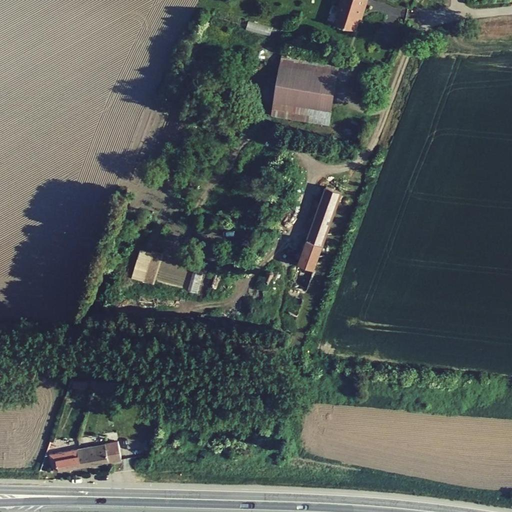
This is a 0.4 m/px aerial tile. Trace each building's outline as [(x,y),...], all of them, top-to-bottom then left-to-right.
[(338,0),(335,9),(356,16),(361,0),(338,0)] [(280,50),(272,100),(328,110),(337,60),(319,57),(280,50)] [(314,269),(318,260),(342,192),(327,186),(302,255),(299,264),(314,269)] [(151,248),(142,279),(152,282),(162,251),(151,248)] [(268,269),(265,277),(273,280),(276,272),(268,269)] [(99,434),(79,438),(82,454),(108,449),(105,428),(99,429),(99,434)] [(53,443),(55,460),(82,454),(79,438),(64,441),(63,436),(56,438),(56,442),(53,443)]
